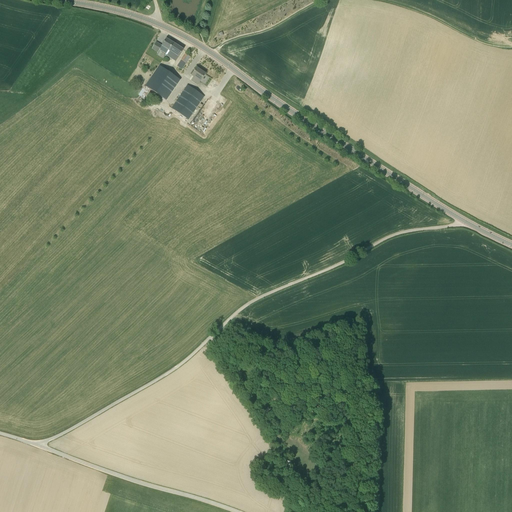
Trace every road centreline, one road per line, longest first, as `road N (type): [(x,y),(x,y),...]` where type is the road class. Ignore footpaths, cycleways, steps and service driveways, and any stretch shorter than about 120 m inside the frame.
road 1 (unclassified): [(34,443),(175,367),(254,300),(390,236),(464,221)]
road 2 (tertiary): [(464,221),(154,22)]
road 3 (track): [(210,337),(282,438),(315,409),(321,387),(272,400)]
road 4 (unclassified): [(34,443),(237,511)]
road 5 (track): [(511,46),(380,0)]
road 6 (track): [(320,0),(212,53)]
